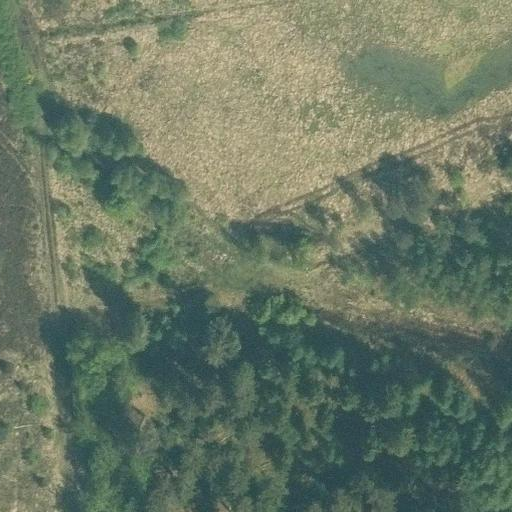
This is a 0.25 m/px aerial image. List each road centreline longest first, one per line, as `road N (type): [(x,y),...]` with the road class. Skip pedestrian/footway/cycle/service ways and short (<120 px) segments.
road 1 (track): [(52,104),(42,163),(54,322)]
road 2 (track): [(54,322),(68,511)]
